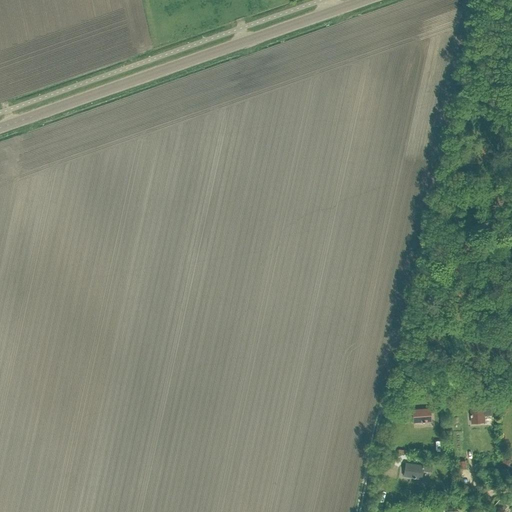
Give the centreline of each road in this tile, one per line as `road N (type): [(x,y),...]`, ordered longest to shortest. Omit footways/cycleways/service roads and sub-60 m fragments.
road 1 (tertiary): [(0,127),(361,0)]
road 2 (track): [(359,511),(394,354)]
